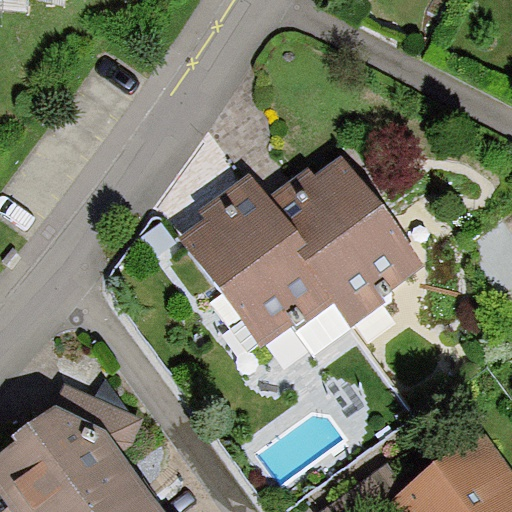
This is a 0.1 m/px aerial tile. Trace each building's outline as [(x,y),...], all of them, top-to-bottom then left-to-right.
[(0,0),(0,11),(23,13),(23,0),(0,0)] [(311,164),(273,190),(312,246),(305,251),(340,301),(354,322),(426,272),(345,156),(319,174),(311,164)] [(259,357),(340,301),(305,251),(312,246),(273,190),(259,170),(205,207),(213,218),(179,242),(259,357)] [(18,443),(0,456),(0,493),(9,506),(0,511),(162,511),(146,487),(125,454),(135,446),(145,419),(66,384),(58,405),(13,437),(18,443)] [(386,459),(320,508),(322,511),(511,511),(511,473),(482,434),(407,489),(386,459)]
